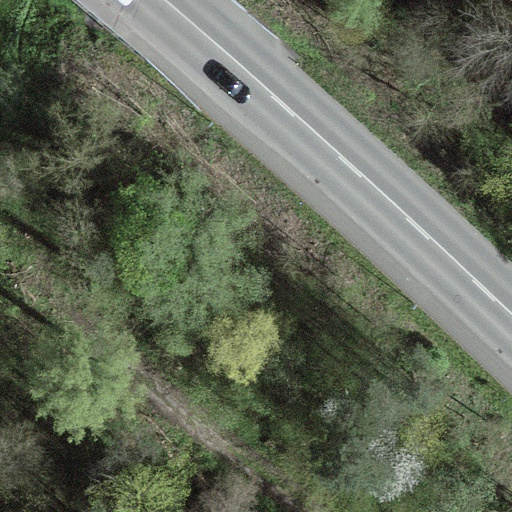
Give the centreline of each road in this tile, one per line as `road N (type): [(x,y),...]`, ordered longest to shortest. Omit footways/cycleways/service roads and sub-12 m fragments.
road 1 (secondary): [(165,0),(511,313)]
road 2 (track): [(150,398),(301,511)]
